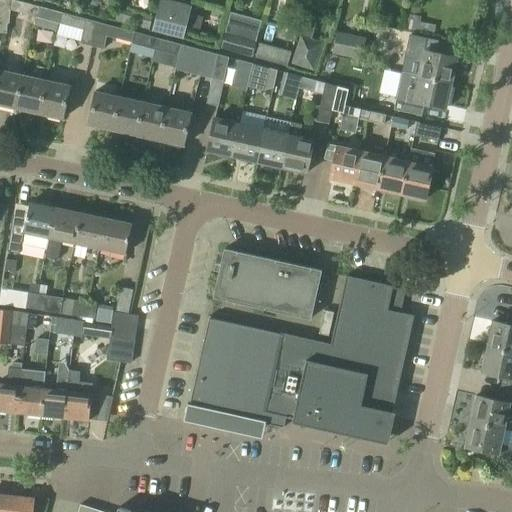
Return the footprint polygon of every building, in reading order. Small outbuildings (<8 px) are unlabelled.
[(0,0),(0,32),(6,33),(6,24),(8,24),(9,11),(9,0),(0,0)] [(9,0),(9,11),(35,17),(37,7),(12,0),(9,0)] [(153,32),(182,40),(190,12),(160,4),(153,32)] [(58,24),(61,13),(37,7),(35,17),(58,24)] [(115,23),(148,31),(152,21),(118,12),(115,23)] [(90,47),(97,23),(61,13),(58,24),(83,30),(79,45),(90,48),(90,47)] [(239,36),(254,40),(259,24),(228,15),(222,36),(237,40),(239,36)] [(97,23),(90,47),(103,49),(106,36),(131,43),(133,32),(97,23)] [(131,43),(154,49),(156,38),(133,32),(131,43)] [(330,54),(361,61),(366,39),(335,32),(330,54)] [(416,76),(450,83),(456,57),(430,52),(433,40),(394,32),(390,46),(406,49),(404,57),(419,60),(416,76)] [(218,50),(249,58),(254,40),(239,36),(237,40),(222,36),(218,50)] [(322,43),(300,37),(291,64),(313,71),(322,43)] [(180,45),(156,38),(154,49),(177,56),(180,45)] [(199,76),(211,79),(216,55),(180,45),(177,56),(202,62),(199,76)] [(256,60),(286,68),(287,65),(290,54),(261,46),(256,60)] [(228,58),(216,55),(211,79),(222,82),(228,58)] [(234,71),(249,75),(252,64),(237,60),(234,71)] [(252,64),(249,75),(264,79),(267,68),(252,64)] [(0,70),(0,106),(13,109),(21,75),(0,70)] [(283,85),(298,88),(301,77),(286,74),(283,85)] [(21,75),(13,109),(37,114),(45,80),(21,75)] [(398,88),(393,110),(416,115),(419,104),(423,105),(444,109),(450,83),(416,76),(413,91),(398,88)] [(301,77),(298,88),(313,92),(316,81),(301,77)] [(45,80),(37,114),(60,119),(68,85),(45,80)] [(330,111),(335,87),(324,84),(316,121),(327,124),(330,111)] [(335,87),(330,111),(342,114),(342,116),(357,119),(360,110),(344,106),(348,90),(335,87)] [(87,125),(111,131),(118,97),(94,92),(87,125)] [(111,131),(134,136),(142,102),(118,97),(111,131)] [(142,102),(134,136),(157,141),(165,107),(142,102)] [(165,107),(157,141),(182,146),(190,113),(165,107)] [(369,112),(367,121),(383,125),(385,115),(369,112)] [(241,114),(238,124),(231,158),(255,163),(261,138),(263,129),(265,119),(241,114)] [(408,121),(392,117),(390,127),(406,130),(408,121)] [(206,152),(231,158),(238,124),(213,118),(206,152)] [(413,136),(437,141),(440,128),(416,122),(413,136)] [(287,134),(280,168),(305,174),(312,140),(298,137),(301,125),(290,123),(287,134)] [(255,163),(280,168),(287,134),(263,129),(261,138),(255,163)] [(353,185),(360,152),(326,144),(323,160),(333,162),(329,179),(353,185)] [(360,152),(353,185),(376,190),(384,157),(360,152)] [(376,190),(400,196),(407,162),(384,157),(376,190)] [(407,162),(400,196),(424,201),(431,168),(407,162)] [(20,245),(45,250),(54,209),(29,203),(25,221),(13,219),(7,246),(19,249),(20,245)] [(54,209),(45,250),(43,259),(57,262),(61,241),(73,244),(80,214),(54,209)] [(73,244),(98,249),(104,220),(80,214),(73,244)] [(104,220),(98,249),(124,255),(130,225),(104,220)] [(213,298),(310,319),(321,271),(224,249),(213,298)] [(3,271),(14,273),(16,261),(5,259),(3,271)] [(394,413),(391,412),(413,316),(386,310),(392,287),(345,276),(330,345),(209,318),(189,404),(186,404),(182,421),(186,422),(261,438),(264,424),(282,428),(285,418),(291,419),(291,423),(387,444),(394,413)] [(0,282),(0,297),(21,301),(23,287),(0,282)] [(388,308),(400,311),(404,290),(392,288),(388,308)] [(116,314),(128,316),(134,293),(121,290),(116,314)] [(26,293),(24,309),(33,311),(36,295),(26,293)] [(33,311),(59,315),(62,299),(36,295),(33,311)] [(72,317),(85,319),(88,303),(74,301),(72,317)] [(96,304),(88,303),(85,319),(94,320),(94,319),(96,304)] [(0,343),(6,345),(8,326),(11,311),(0,309),(0,343)] [(323,310),(317,334),(327,336),(332,312),(323,310)] [(16,327),(26,329),(28,313),(19,312),(11,311),(8,326),(16,327)] [(36,314),(28,313),(26,329),(34,330),(36,314)] [(111,325),(135,329),(136,317),(128,316),(116,314),(113,313),(111,325)] [(72,337),(75,321),(57,318),(54,334),(72,337)] [(99,333),(110,334),(111,326),(75,321),(72,337),(81,338),(82,334),(98,336),(99,333)] [(486,346),(511,352),(511,325),(491,321),(486,346)] [(111,325),(111,326),(110,334),(109,337),(133,340),(135,329),(111,325)] [(107,348),(131,352),(133,340),(109,337),(107,348)] [(503,390),(511,391),(511,352),(486,346),(480,372),(505,378),(503,390)] [(131,352),(107,348),(106,359),(129,363),(131,352)] [(0,411),(17,414),(20,387),(21,370),(8,369),(7,385),(0,384),(0,411)] [(68,382),(64,419),(87,421),(90,395),(91,384),(78,383),(79,372),(69,371),(68,382)] [(55,390),(43,389),(40,416),(64,419),(68,382),(59,381),(56,383),(55,390)] [(43,389),(20,387),(17,414),(40,416),(43,389)] [(469,422),(502,429),(511,431),(511,391),(503,390),(500,402),(474,396),(469,422)] [(511,446),(499,444),(502,429),(469,422),(463,447),(494,454),(494,455),(511,459),(511,457),(511,446)] [(0,511),(8,511),(10,497),(0,495),(0,511)] [(10,497),(8,511),(32,511),(33,499),(10,497)]
